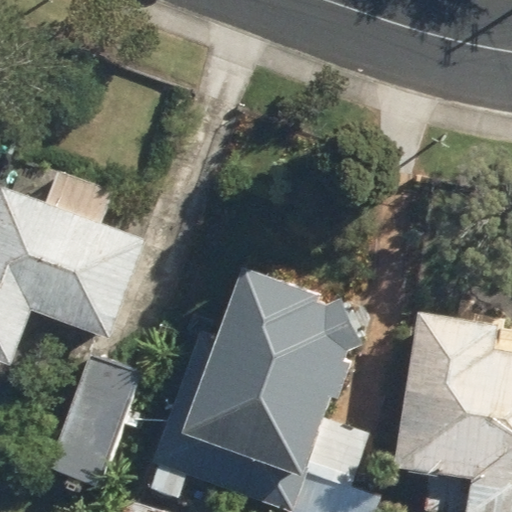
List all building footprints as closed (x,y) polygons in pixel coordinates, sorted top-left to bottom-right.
[(65,216),(0,191),(0,385),(2,386),(28,316),(107,346),(145,245),(65,216)] [(151,459),(145,457),(134,488),(177,503),(186,478),(280,511),(294,511),(302,490),(296,487),(324,410),(335,414),(364,334),(352,330),(355,320),(238,278),(215,340),(197,333),(151,459)] [(414,324),(395,476),(426,480),(421,511),(511,511),(511,357),(489,354),(492,334),(414,324)] [(145,369),(93,350),(48,474),(100,492),(145,369)] [(159,511),(162,508),(125,484),(107,511),(159,511)]
